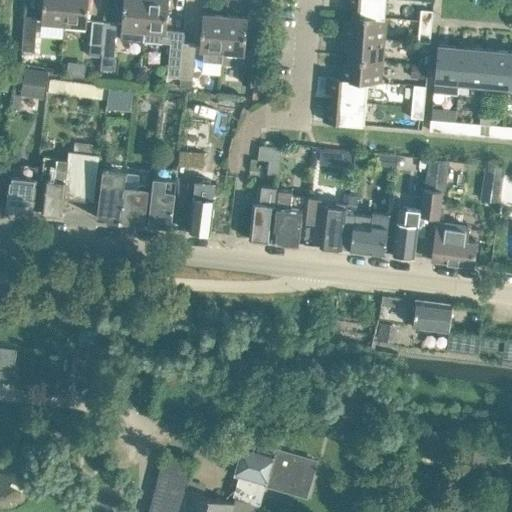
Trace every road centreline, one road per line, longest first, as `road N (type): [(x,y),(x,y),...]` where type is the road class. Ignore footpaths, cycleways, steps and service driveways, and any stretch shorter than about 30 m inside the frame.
road 1 (residential): [(0,279),(260,288),(298,284),(304,268)]
road 2 (tertiary): [(304,268),(0,235)]
road 3 (tertiary): [(511,294),(304,268)]
road 4 (residential): [(240,167),(256,119),(295,103),(302,90),(310,0)]
road 5 (residential): [(0,394),(102,406),(156,429)]
